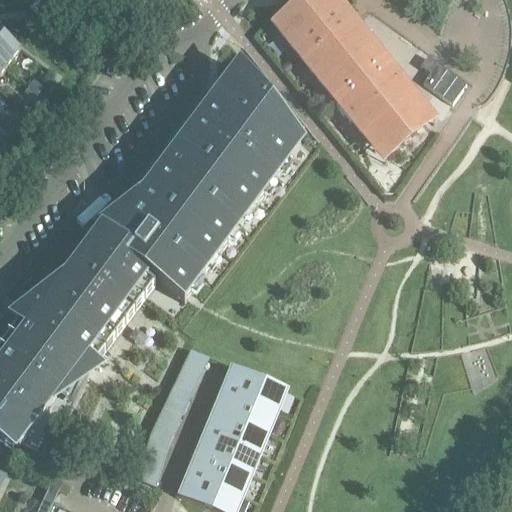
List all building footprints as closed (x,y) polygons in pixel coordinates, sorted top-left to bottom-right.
[(383,73),(325,1),(286,33),(344,104),(336,110),(350,126),(357,120),(384,154),(423,123),(396,89),(403,83),(390,67),(383,73)] [(21,52),(0,36),(0,65),(7,71),(21,52)] [(21,329),(0,356),(0,438),(19,453),(24,447),(40,459),(61,418),(69,422),(89,380),(78,375),(85,365),(91,369),(172,260),(203,283),(300,153),(300,152),(299,153),(273,121),(276,117),(274,116),(271,119),(266,115),(270,110),(241,75),(113,245),(104,238),(46,315),(36,308),(29,319),(38,326),(30,336),(21,329)] [(34,81),(30,88),(39,95),(44,88),(34,81)] [(39,95),(30,88),(25,94),(34,101),(39,95)] [(9,116),(4,122),(13,129),(18,123),(9,116)] [(13,129),(4,122),(0,127),(0,129),(9,136),(13,129)] [(435,317),(440,292),(423,288),(417,314),(435,317)] [(463,311),(478,308),(475,295),(460,298),(463,311)] [(192,356),(189,364),(205,370),(208,364),(208,363),(192,356)] [(191,398),(205,370),(189,364),(175,391),(191,398)] [(224,394),(275,416),(283,396),(287,398),(288,396),(232,373),(231,374),(232,375),(225,391),(224,391),(223,391),(225,392),(224,394)] [(175,391),(172,398),(188,405),(191,398),(175,391)] [(275,416),(224,394),(222,398),(221,398),(222,399),(215,416),(266,437),(275,416)] [(172,398),(169,405),(185,412),(188,405),(172,398)] [(172,440),(185,412),(169,405),(155,433),(172,440)] [(266,437),(215,416),(207,433),(206,433),(206,434),(207,434),(206,437),(257,458),(266,437)] [(155,433),(152,440),(169,447),(172,440),(155,433)] [(257,458),(206,437),(205,440),(203,440),(203,441),(204,441),(197,459),(248,480),(257,458)] [(152,440),(149,447),(166,454),(169,448),(169,447),(152,440)] [(166,454),(149,447),(142,477),(158,484),(166,454)] [(248,480),(197,459),(190,476),(189,475),(189,476),(190,476),(188,480),(239,501),(248,480)] [(139,483),(138,484),(155,491),(156,490),(155,490),(158,484),(142,477),(139,483)] [(234,511),(239,501),(188,480),(187,482),(186,482),(186,483),(187,483),(180,500),(179,499),(179,501),(205,511),(234,511)] [(51,511),(63,488),(53,483),(39,511),(51,511)]
